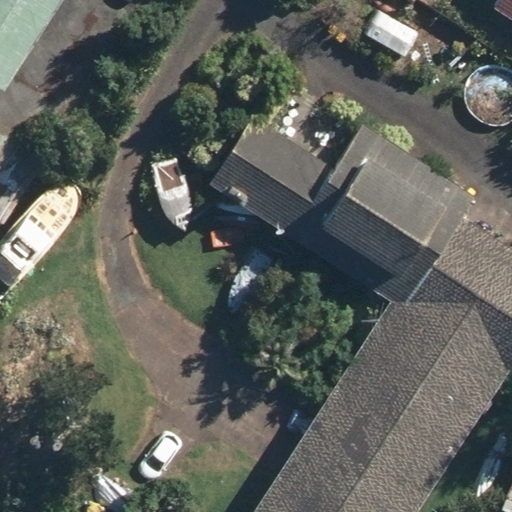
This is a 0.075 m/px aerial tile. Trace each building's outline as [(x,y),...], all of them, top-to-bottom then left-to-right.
[(0,0),(0,70),(47,0),(0,0)] [(511,0),(479,0),(477,3),(511,25),(511,0)] [(408,511),(511,354),(511,258),(452,219),(466,197),(354,124),(323,171),(235,114),(193,179),(381,301),(242,511),(408,511)] [(81,205),(54,180),(0,236),(0,259),(15,274),(81,205)] [(511,511),(511,464),(494,511),(511,511)]
